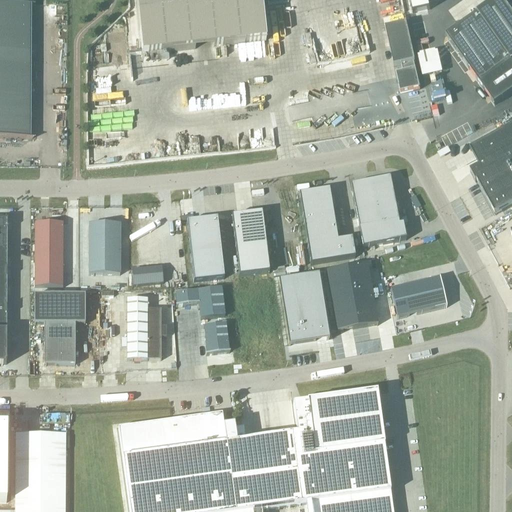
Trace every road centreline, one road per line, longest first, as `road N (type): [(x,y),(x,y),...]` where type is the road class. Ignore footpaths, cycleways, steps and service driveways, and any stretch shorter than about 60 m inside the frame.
road 1 (unclassified): [(498,330),(495,305),(402,145),(270,170),(76,188)]
road 2 (unclassified): [(0,396),(205,387),(372,361),(498,330)]
road 3 (unknown): [(281,107),(152,121),(133,112),(133,97),(204,75),(289,83)]
road 4 (unknown): [(396,103),(406,147),(446,113),(456,88),(441,33),(452,0)]
road 5 (unclassified): [(495,511),(498,330)]
